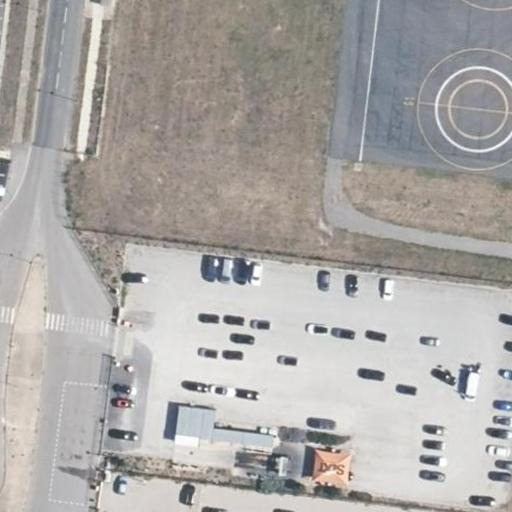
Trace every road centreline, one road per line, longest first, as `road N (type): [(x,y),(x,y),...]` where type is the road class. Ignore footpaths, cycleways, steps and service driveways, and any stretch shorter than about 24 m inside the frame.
road 1 (unclassified): [(47,511),(75,281)]
road 2 (unclassified): [(66,0),(39,207)]
